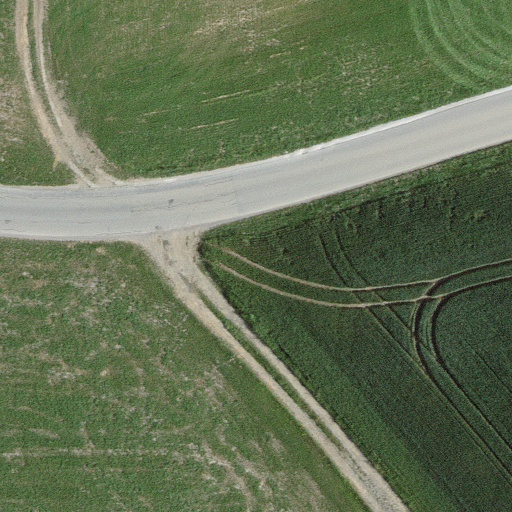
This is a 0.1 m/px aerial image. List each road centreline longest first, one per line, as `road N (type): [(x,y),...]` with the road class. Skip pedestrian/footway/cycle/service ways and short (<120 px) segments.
road 1 (track): [(392,511),(70,148),(34,62),(29,0)]
road 2 (tertiary): [(0,211),(131,212),(207,199),(511,115)]
